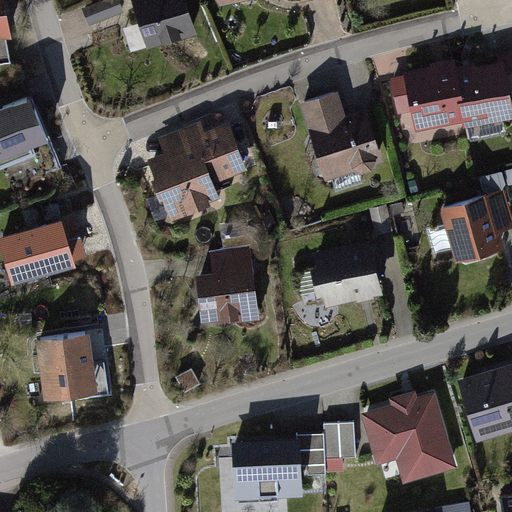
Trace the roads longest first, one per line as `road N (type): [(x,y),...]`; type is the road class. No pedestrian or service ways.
road 1 (residential): [(94,138),(388,39),(483,24),(506,0)]
road 2 (residential): [(511,324),(148,436)]
road 3 (residential): [(148,436),(153,402),(126,238),(94,138)]
road 4 (residential): [(148,436),(0,473)]
road 5 (residential): [(94,138),(40,0)]
